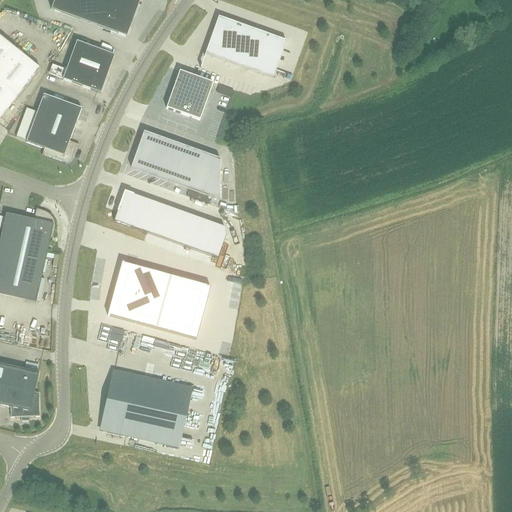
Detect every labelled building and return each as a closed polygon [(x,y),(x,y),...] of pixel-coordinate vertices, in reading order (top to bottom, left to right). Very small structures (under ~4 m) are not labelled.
[(54,0),(51,10),(126,37),(139,0),(54,0)] [(218,17),(205,55),(272,79),(286,42),(218,17)] [(0,119),(40,69),(0,37),(0,119)] [(76,42),(62,80),(100,94),(114,56),(76,42)] [(179,71),(166,109),(199,121),(213,83),(179,71)] [(43,95),(26,143),(44,149),(42,156),(43,155),(65,163),(64,164),(67,165),(69,164),(71,163),(73,162),(74,160),(73,159),(77,146),(79,146),(77,145),(77,144),(73,143),(72,143),(69,142),(81,109),(43,95)] [(219,200),(220,160),(143,133),(131,168),(219,200)] [(125,192),(114,222),(218,259),(226,237),(225,228),(125,192)] [(52,241),(55,229),(55,226),(54,224),(54,221),(53,219),(51,217),(49,215),(47,214),(45,212),(36,209),(36,210),(38,211),(36,221),(6,214),(0,239),(0,295),(36,303),(50,239),(52,239),(52,241)] [(122,263),(107,316),(196,341),(211,287),(122,263)] [(0,405),(10,408),(11,418),(22,418),(23,422),(28,421),(28,417),(40,417),(39,394),(35,392),(39,373),(0,364),(0,405)] [(178,448),(191,389),(113,372),(100,430),(178,448)]
